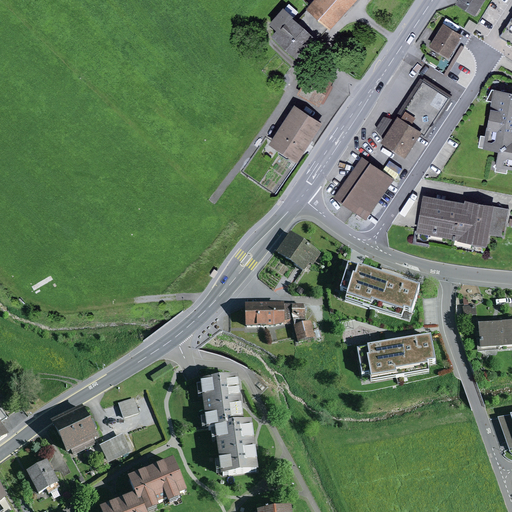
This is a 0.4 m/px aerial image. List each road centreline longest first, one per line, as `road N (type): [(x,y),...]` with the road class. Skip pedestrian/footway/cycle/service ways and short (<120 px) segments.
road 1 (primary): [(297,196),(197,319),(0,453)]
road 2 (primary): [(433,0),(297,196)]
road 3 (residential): [(485,48),(486,70),(368,246)]
road 4 (residential): [(449,274),(453,336),(501,470)]
